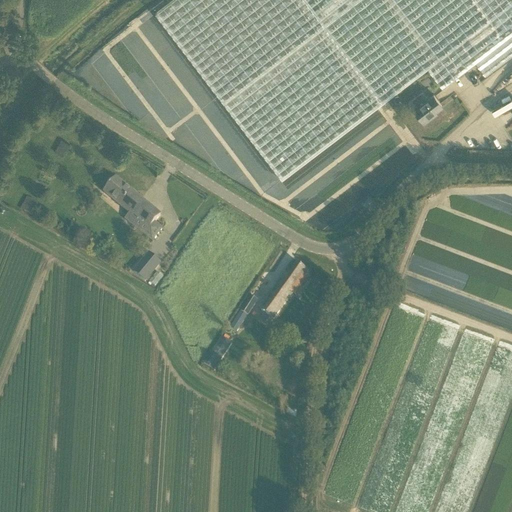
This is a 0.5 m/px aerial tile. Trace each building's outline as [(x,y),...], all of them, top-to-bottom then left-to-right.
[(511,0),(173,0),(152,16),(276,171),(282,179),(428,68),(442,87),(476,62),(485,75),(511,54),(511,0)] [(428,99),(422,92),(409,102),(414,109),(424,123),(433,116),(431,115),(443,106),(434,94),(428,99)] [(54,152),(62,156),(69,144),(61,140),(54,152)] [(155,223),(160,216),(116,179),(104,193),(129,214),(148,229),(143,235),(152,242),(163,229),(155,223)] [(36,203),(26,197),(19,210),(29,215),(36,203)] [(159,263),(147,252),(131,271),(144,282),(159,263)] [(273,319),(308,273),(292,262),(261,311),(273,319)] [(241,312),(234,323),(230,329),(237,332),(240,328),(247,316),(257,301),(250,297),(241,312)]
